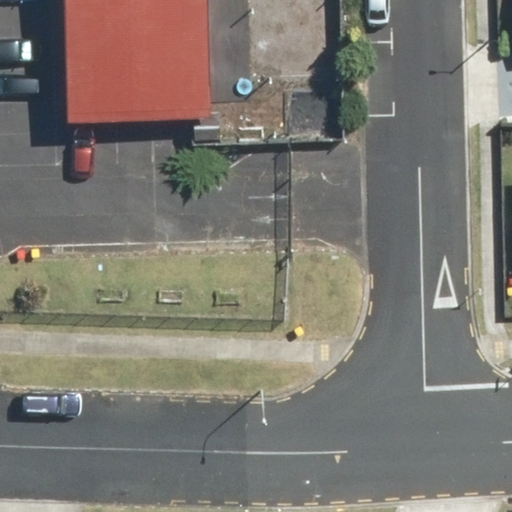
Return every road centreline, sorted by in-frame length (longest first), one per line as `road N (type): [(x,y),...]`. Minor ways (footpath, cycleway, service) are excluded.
road 1 (residential): [(418,0),(427,439)]
road 2 (residential): [(427,439),(14,444)]
